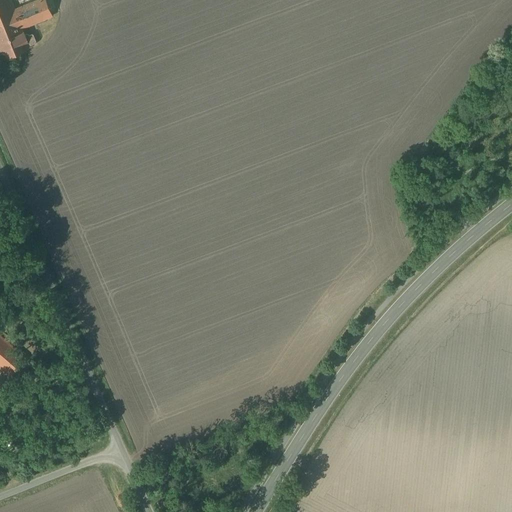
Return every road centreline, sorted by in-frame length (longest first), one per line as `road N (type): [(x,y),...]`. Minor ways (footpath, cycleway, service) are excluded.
road 1 (primary): [(256,511),(382,325),(511,203)]
road 2 (unclassified): [(121,451),(0,166)]
road 3 (unclassified): [(0,499),(121,451)]
